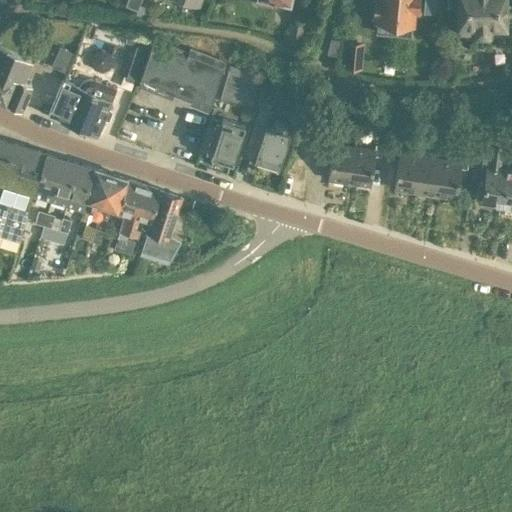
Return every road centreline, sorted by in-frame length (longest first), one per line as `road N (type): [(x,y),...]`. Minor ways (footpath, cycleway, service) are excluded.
road 1 (unclassified): [(0,317),(166,296),(230,266),(286,216)]
road 2 (residential): [(286,216),(96,155),(0,114)]
road 3 (residential): [(511,285),(286,216)]
